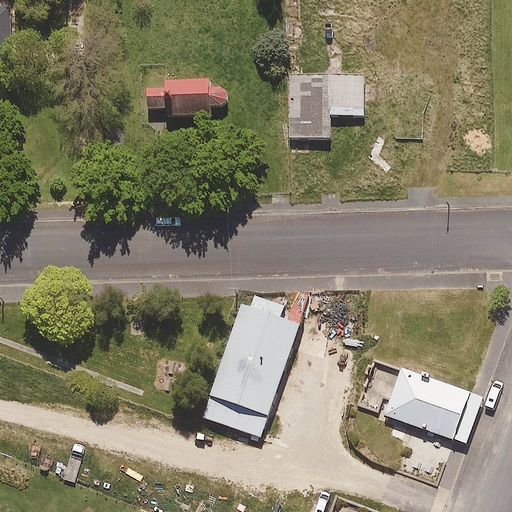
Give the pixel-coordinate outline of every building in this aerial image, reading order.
[(0,58),(12,58),(9,7),(0,7),(0,58)] [(364,75),(289,76),(290,139),(330,138),(330,116),(364,115),(364,75)] [(168,91),(150,91),(151,116),(169,115),(169,123),(215,121),(215,112),(228,112),(233,105),(232,97),(226,92),(215,92),(215,81),(167,83),(168,91)] [(250,302),(241,299),(208,389),(212,391),(204,413),(260,433),(301,318),(282,311),(286,301),(254,289),(250,302)] [(483,394),(401,364),(383,411),(465,441),(483,394)]
